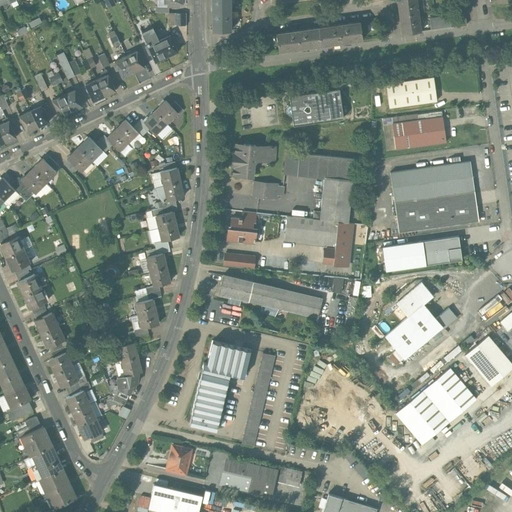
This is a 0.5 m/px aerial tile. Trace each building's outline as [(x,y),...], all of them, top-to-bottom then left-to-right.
[(212,0),(213,31),(231,30),(230,0),(212,0)] [(416,0),(397,0),(399,15),(418,13),(416,0)] [(186,14),(175,13),(175,26),(186,26),(186,14)] [(418,13),(399,15),(402,34),(421,31),(418,13)] [(465,13),(457,14),(459,26),(466,25),(465,13)] [(457,14),(429,18),(431,30),(459,26),(457,14)] [(360,22),(318,27),(321,45),(363,40),(360,22)] [(318,27),(277,33),(279,51),(321,45),(318,27)] [(160,41),(153,28),(142,33),(148,46),(146,47),(150,55),(152,54),(156,62),(167,57),(160,41)] [(123,33),(116,36),(120,45),(127,42),(123,33)] [(171,35),(160,41),(167,57),(178,52),(171,35)] [(116,36),(110,39),(114,48),(120,45),(116,36)] [(137,51),(126,56),(134,73),(145,67),(137,51)] [(68,62),(63,52),(57,55),(68,79),(75,76),(68,62)] [(105,54),(98,57),(103,67),(110,64),(105,54)] [(126,56),(115,61),(123,78),(134,73),(126,56)] [(92,58),(87,60),(91,68),(96,66),(92,58)] [(81,73),(75,59),(68,62),(75,76),(81,73)] [(87,60),(83,62),(86,70),(91,68),(87,60)] [(108,75),(106,71),(101,73),(103,77),(97,80),(105,96),(116,91),(108,74),(108,75)] [(44,90),(51,87),(43,72),(36,75),(44,90)] [(59,73),(54,75),(58,83),(63,81),(59,73)] [(54,75),(49,78),(53,86),(58,83),(54,75)] [(433,78),(385,84),(389,108),(436,101),(433,78)] [(97,80),(86,85),(94,101),(105,96),(97,80)] [(26,89),(21,91),(25,99),(29,97),(26,89)] [(339,89),(289,96),(291,106),(289,106),(286,110),(287,113),(291,116),(292,116),(294,126),(344,119),(339,89)] [(75,90),(64,95),(71,112),(82,107),(75,90)] [(21,91),(16,93),(20,101),(25,99),(21,91)] [(3,95),(0,96),(0,106),(2,110),(8,107),(3,95)] [(64,95),(52,101),(60,117),(71,112),(64,95)] [(167,102),(156,112),(167,123),(178,113),(172,106),(167,102)] [(184,111),(176,102),(172,106),(178,113),(180,115),(184,111)] [(41,106),(30,111),(38,128),(49,123),(41,106)] [(30,111),(19,116),(26,133),(38,128),(30,111)] [(156,112),(146,123),(151,128),(157,134),(167,123),(156,112)] [(442,117),(392,124),(395,149),(446,142),(442,117)] [(134,128),(126,120),(117,129),(129,142),(138,133),(134,128)] [(146,123),(143,120),(138,124),(147,133),(151,128),(146,123)] [(16,138),(8,121),(0,124),(0,133),(4,143),(16,138)] [(147,133),(138,124),(134,128),(138,133),(142,137),(147,133)] [(129,142),(117,129),(108,139),(113,144),(120,151),(129,142)] [(108,139),(105,136),(101,140),(109,149),(113,144),(108,139)] [(96,144),(90,138),(79,148),(90,160),(96,154),(97,155),(102,150),(96,144)] [(109,149),(101,140),(96,144),(102,150),(105,153),(109,149)] [(257,147),(255,145),(245,144),(242,145),(236,145),(235,153),(233,154),(232,165),(234,167),(233,175),(243,176),(243,172),(251,173),(251,177),(253,177),(254,165),(257,160),(269,161),(272,159),(273,156),(275,154),(273,151),(273,149),(271,146),(267,146),(265,148),(257,147)] [(90,160),(79,148),(68,159),(70,160),(78,168),(81,172),(86,167),(84,165),(90,160)] [(355,159),(292,152),(289,173),(324,177),(321,207),(314,207),(312,219),(338,222),(348,223),(355,159)] [(58,165),(49,157),(45,161),(53,170),(58,165)] [(45,161),(43,159),(33,170),(44,182),(50,176),(51,177),(56,172),(53,170),(45,161)] [(78,168),(70,160),(65,164),(73,173),(78,168)] [(470,161),(390,172),(398,232),(478,221),(470,161)] [(175,162),(163,165),(165,171),(176,168),(175,162)] [(165,171),(162,172),(165,186),(181,182),(177,168),(176,168),(165,171)] [(44,182),(33,170),(22,180),(33,192),(35,194),(40,189),(38,187),(44,182)] [(22,180),(19,177),(15,182),(29,196),(33,192),(22,180)] [(10,186),(3,178),(0,181),(0,196),(3,200),(9,206),(11,204),(10,203),(19,194),(10,186)] [(29,196),(15,182),(10,186),(19,194),(25,201),(29,196)] [(181,182),(165,186),(169,200),(174,199),(184,196),(181,182)] [(275,185),(255,182),(253,196),(276,199),(277,195),(274,195),(275,185)] [(169,200),(163,202),(164,208),(165,208),(176,205),(174,199),(169,200)] [(176,205),(165,208),(164,208),(151,211),(153,217),(156,216),(173,212),(177,211),(176,205)] [(173,212),(156,216),(159,228),(176,224),(173,212)] [(257,213),(242,212),(241,219),(253,220),(253,221),(256,221),(257,213)] [(312,219),(287,216),(285,237),(335,243),(336,243),(338,222),(312,219)] [(241,219),(231,217),(231,224),(233,224),(232,231),(228,230),(227,240),(236,241),(237,242),(242,243),(244,241),(255,242),(256,239),(255,239),(256,228),(252,228),(253,221),(253,220),(241,219)] [(335,243),(334,250),(326,249),(324,264),(348,266),(353,223),(348,223),(338,222),(336,243),(335,243)] [(176,224),(159,228),(162,241),(168,240),(179,237),(176,224)] [(7,234),(0,237),(0,243),(0,244),(9,240),(7,234)] [(9,240),(0,244),(6,257),(21,251),(18,243),(20,243),(17,236),(9,240)] [(458,237),(422,242),(425,265),(461,260),(458,237)] [(162,241),(156,243),(157,248),(169,246),(168,240),(162,241)] [(421,242),(382,247),(385,271),(425,265),(421,242)] [(169,246),(157,248),(159,254),(164,253),(170,251),(169,246)] [(21,251),(6,257),(13,271),(14,270),(25,265),(29,263),(26,257),(24,258),(21,251)] [(159,254),(148,257),(151,271),(167,268),(164,253),(159,254)] [(253,256),(225,253),(223,266),(252,269),(253,256)] [(25,265),(14,270),(16,276),(27,271),(25,265)] [(167,268),(151,271),(155,286),(158,285),(171,282),(167,268)] [(27,271),(16,276),(19,281),(30,276),(27,271)] [(19,281),(18,282),(24,296),(39,289),(35,282),(37,281),(34,274),(30,276),(19,281)] [(322,298),(223,275),(219,295),(262,305),(263,312),(275,315),(278,309),(317,318),(322,298)] [(421,282),(396,303),(407,317),(423,304),(433,296),(421,282)] [(155,286),(146,288),(147,294),(160,291),(158,285),(155,286)] [(39,289),(24,296),(30,309),(31,309),(42,304),(47,302),(44,295),(42,296),(39,289)] [(160,291),(147,294),(149,300),(153,299),(161,297),(160,291)] [(149,300),(136,303),(139,315),(156,311),(153,299),(149,300)] [(42,304),(31,309),(34,314),(45,309),(42,304)] [(407,317),(384,336),(404,359),(442,327),(435,319),(423,304),(407,317)] [(448,308),(435,319),(442,327),(443,328),(456,318),(448,308)] [(45,309),(34,314),(36,319),(47,315),(45,309)] [(156,311),(139,315),(142,328),(147,327),(159,324),(156,311)] [(511,331),(511,329),(511,311),(501,321),(511,331)] [(36,319),(35,320),(41,334),(56,327),(53,320),(54,319),(52,313),(47,315),(36,319)] [(56,327),(41,334),(47,347),(49,347),(59,342),(62,341),(56,327)] [(142,328),(136,330),(137,335),(148,333),(147,327),(142,328)] [(371,332),(377,340),(383,335),(378,327),(371,332)] [(148,333),(137,335),(139,341),(150,339),(148,333)] [(511,363),(488,335),(466,354),(492,386),(511,369),(511,363)] [(0,366),(12,361),(0,336),(0,366)] [(206,364),(203,363),(199,379),(198,379),(190,415),(191,415),(188,424),(215,431),(229,375),(243,378),(250,350),(211,341),(206,364)] [(59,342),(49,347),(51,352),(61,348),(59,342)] [(134,342),(118,346),(122,361),(138,357),(134,342)] [(61,348),(51,352),(54,358),(64,353),(61,348)] [(54,358),(49,360),(55,373),(72,366),(65,352),(54,358)] [(262,353),(254,387),(266,390),(274,356),(262,353)] [(138,357),(122,361),(126,375),(138,372),(141,371),(138,357)] [(0,381),(6,394),(23,386),(12,361),(0,366),(0,381)] [(72,366),(55,373),(61,387),(65,385),(76,381),(78,380),(72,366)] [(450,367),(396,413),(422,445),(477,399),(450,367)] [(126,375),(119,377),(121,388),(137,384),(138,372),(126,375)] [(76,381),(65,385),(67,391),(78,386),(76,381)] [(23,386),(6,394),(12,408),(28,400),(30,399),(23,386)] [(78,386),(67,391),(70,396),(81,391),(78,386)] [(254,387),(241,445),(253,447),(266,390),(254,387)] [(129,394),(118,389),(116,395),(127,399),(129,394)] [(70,396),(66,398),(73,412),(89,404),(83,391),(70,396)] [(127,399),(116,395),(113,400),(124,405),(127,399)] [(12,408),(6,410),(11,421),(33,411),(28,400),(12,408)] [(89,404),(73,412),(79,426),(95,418),(93,418),(90,411),(92,411),(89,404)] [(125,406),(121,414),(128,417),(132,409),(125,406)] [(35,416),(24,421),(27,427),(38,422),(35,416)] [(95,418),(79,426),(85,439),(90,437),(101,432),(102,432),(101,431),(99,432),(96,425),(98,424),(95,418)] [(38,422),(27,427),(29,432),(40,427),(38,422)] [(29,432),(21,436),(21,437),(24,436),(28,446),(26,447),(30,456),(35,454),(52,446),(42,426),(40,427),(29,432)] [(27,427),(16,432),(19,437),(21,436),(29,432),(27,427)] [(101,432),(90,437),(92,443),(103,438),(101,432)] [(191,449),(172,445),(167,469),(185,473),(191,449)] [(52,446),(35,454),(36,456),(24,462),(33,481),(39,478),(62,468),(52,446)] [(275,471),(227,460),(221,483),(269,494),(275,471)] [(285,465),(281,481),(302,486),(306,471),(285,465)] [(62,468),(39,478),(53,508),(75,498),(62,468)] [(511,469),(489,488),(499,501),(511,490),(511,469)] [(197,511),(202,495),(154,484),(148,508),(165,511),(197,511)] [(375,511),(377,509),(328,494),(322,511),(375,511)]
